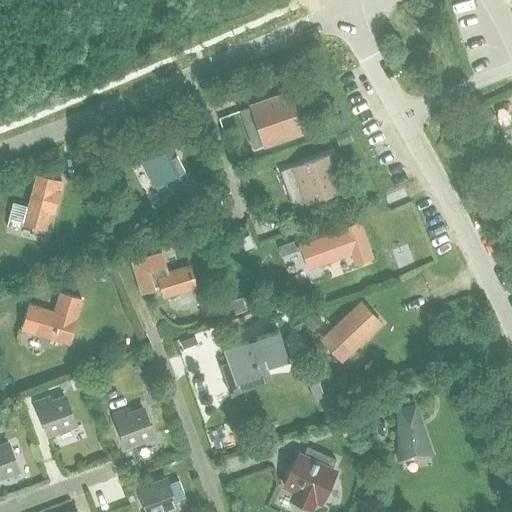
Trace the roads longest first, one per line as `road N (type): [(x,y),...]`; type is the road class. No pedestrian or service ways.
road 1 (unclassified): [(0,153),(346,10)]
road 2 (tertiary): [(511,331),(346,10)]
